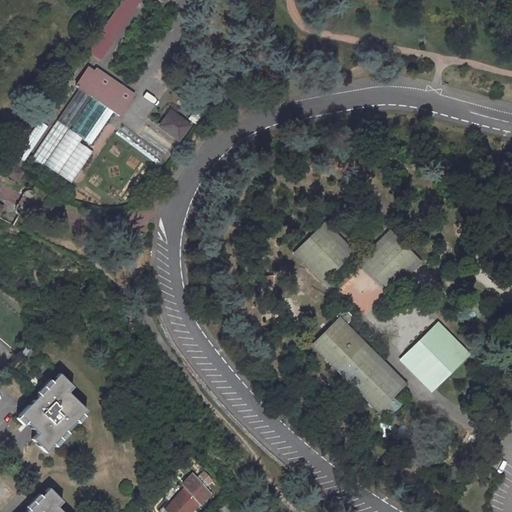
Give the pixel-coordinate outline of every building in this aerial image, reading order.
[(123,0),(87,53),(98,59),(137,0),(123,0)] [(130,98),(93,72),(91,76),(86,72),(82,79),(81,78),(73,89),(76,91),(54,123),(66,132),(89,100),(90,101),(69,133),(80,142),(103,109),(104,110),(82,142),(89,148),(111,115),(115,118),(130,98)] [(204,110),(197,105),(184,121),(191,126),(204,110)] [(186,128),(166,114),(158,125),(165,129),(162,132),(170,138),(172,135),(177,139),(186,128)] [(21,164),(45,129),(36,124),(12,158),(21,164)] [(17,171),(21,164),(12,158),(7,165),(9,166),(17,171)] [(17,181),(21,173),(17,171),(9,166),(4,174),(17,181)] [(318,224),(346,252),(350,248),(322,221),(318,224)] [(296,246),(324,274),(346,252),(318,224),(296,246)] [(387,228),(360,256),(364,260),(391,232),(387,228)] [(386,281),(413,254),(391,232),(364,260),(386,281)] [(320,277),(324,274),(296,246),(292,250),(320,277)] [(417,257),(413,254),(386,281),(389,285),(417,257)] [(32,325),(0,298),(0,338),(11,348),(32,325)] [(352,313),(342,304),(335,312),(337,314),(344,321),(352,313)] [(333,318),(399,382),(403,379),(344,321),(337,314),(333,318)] [(399,382),(333,318),(309,343),(375,407),(384,397),(392,406),(399,399),(390,391),(399,382)] [(436,318),(433,321),(443,331),(447,327),(436,318)] [(443,331),(433,321),(402,352),(432,380),(462,351),(458,346),(462,342),(447,327),(443,331)] [(466,346),(462,342),(458,346),(462,351),(466,346)] [(428,384),(432,380),(402,352),(399,355),(428,384)] [(66,386),(53,373),(46,381),(34,392),(13,414),(30,431),(25,437),(39,450),(46,442),(58,429),(78,408),(61,391),(66,386)] [(34,392),(46,381),(43,378),(32,389),(34,392)] [(71,422),(78,415),(75,412),(68,419),(71,422)] [(20,421),(13,414),(10,418),(17,425),(20,421)] [(49,445),(61,432),(58,429),(46,442),(49,445)] [(176,481),(194,500),(205,489),(187,470),(176,481)] [(179,485),(159,506),(165,511),(182,511),(194,500),(179,485)] [(56,499),(42,486),(35,493),(24,505),(17,511),(58,511),(50,505),(56,499)] [(24,505),(35,493),(32,490),(21,501),(24,505)]
